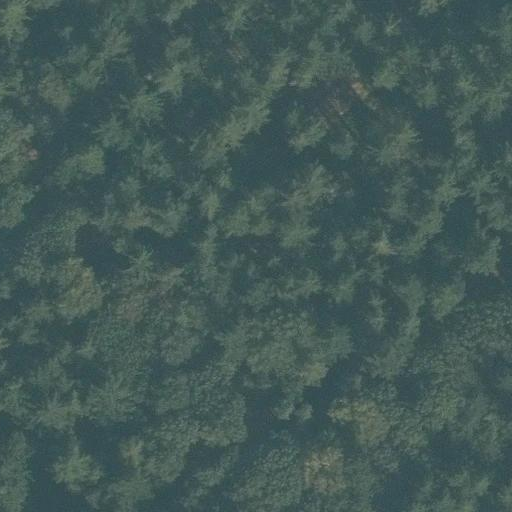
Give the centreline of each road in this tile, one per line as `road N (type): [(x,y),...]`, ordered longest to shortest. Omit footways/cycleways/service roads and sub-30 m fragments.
road 1 (track): [(0,194),(287,510)]
road 2 (track): [(511,309),(287,510)]
